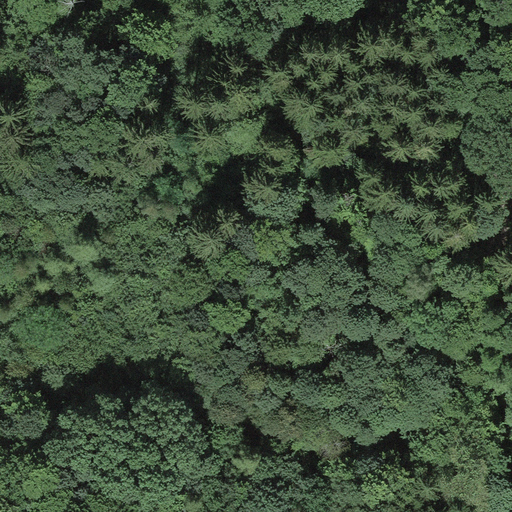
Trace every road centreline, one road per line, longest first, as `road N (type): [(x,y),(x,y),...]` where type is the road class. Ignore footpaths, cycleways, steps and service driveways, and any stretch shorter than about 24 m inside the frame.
road 1 (track): [(0,425),(89,397),(136,395),(308,441),(395,453),(483,294),(511,184)]
road 2 (track): [(493,511),(483,294)]
